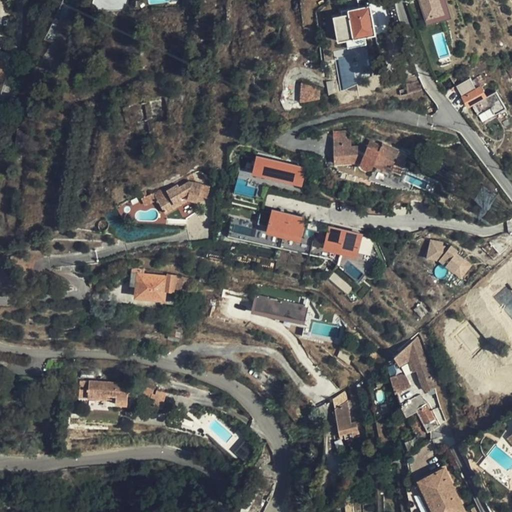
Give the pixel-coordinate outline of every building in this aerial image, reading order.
[(419,0),(426,19),(443,13),(438,0),(419,0)] [(444,0),(438,0),(443,13),(426,19),(427,24),(450,17),(444,0)] [(375,34),(370,4),(347,9),(348,13),(342,15),(347,43),(354,42),(353,38),(375,34)] [(322,89),(303,83),(301,103),(321,99),(322,89)] [(467,105),(486,95),(481,87),(463,97),(467,105)] [(27,129),(16,128),(14,145),(26,147),(27,129)] [(391,170),(401,149),(382,141),(378,147),(367,143),(352,144),(351,131),(335,131),(337,162),(361,160),(364,165),(368,167),(370,166),(373,163),(374,161),(391,170)] [(258,153),(254,171),(303,183),(307,165),(258,153)] [(198,201),(212,194),(203,175),(158,195),(166,213),(179,207),(183,215),(201,207),(198,201)] [(301,239),(307,216),(274,208),(268,231),(301,239)] [(76,234),(80,241),(111,224),(108,218),(76,234)] [(122,243),(124,236),(127,228),(113,224),(111,224),(80,241),(86,254),(98,247),(98,245),(109,239),(122,243)] [(359,255),(364,232),(331,224),(325,248),(359,255)] [(127,228),(124,236),(132,238),(134,230),(127,228)] [(426,249),(461,278),(474,263),(450,243),(447,246),(437,237),(426,249)] [(175,288),(175,276),(139,272),(136,295),(165,298),(166,287),(175,288)] [(220,276),(208,273),(206,281),(218,284),(220,276)] [(95,284),(85,290),(87,294),(90,296),(111,288),(111,286),(118,283),(119,284),(128,280),(126,275),(109,281),(109,282),(97,287),(95,284)] [(268,311),(277,313),(276,320),(305,326),(309,304),(257,293),(254,308),(268,311)] [(394,345),(398,355),(400,364),(414,357),(418,372),(422,381),(429,379),(431,384),(434,382),(435,375),(434,372),(433,369),(430,370),(418,337),(394,345)] [(0,378),(39,379),(38,369),(0,369),(0,378)] [(144,399),(144,391),(79,388),(78,405),(113,406),(113,411),(125,412),(125,404),(126,398),(144,399)] [(170,397),(144,391),(144,399),(157,403),(156,407),(167,410),(170,397)] [(426,404),(429,403),(420,394),(412,398),(413,401),(402,406),(406,413),(415,430),(418,435),(427,432),(430,431),(433,430),(435,428),(439,426),(436,419),(434,420),(429,411),(426,404)] [(307,418),(295,399),(285,407),(297,425),(307,418)] [(356,421),(355,414),(337,418),(338,425),(356,421)] [(356,421),(338,425),(340,434),(353,431),(354,437),(360,436),(360,435),(359,430),(358,430),(356,421)] [(409,452),(416,448),(412,437),(405,439),(408,450),(409,452)] [(433,502),(438,511),(455,511),(464,507),(458,495),(454,497),(448,486),(453,484),(444,467),(431,474),(432,478),(420,483),(430,503),(433,502)] [(420,483),(416,486),(429,511),(438,511),(433,502),(430,503),(420,483)] [(458,495),(453,484),(448,486),(454,497),(458,495)]
